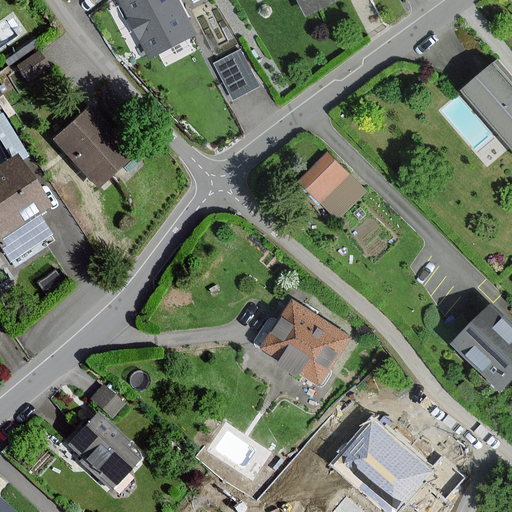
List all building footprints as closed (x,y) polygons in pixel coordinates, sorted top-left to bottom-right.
[(195,34),(176,0),(122,0),(152,57),(195,34)] [(302,0),(309,14),(335,0),(302,0)] [(17,26),(13,21),(9,24),(7,20),(0,24),(0,47),(17,36),(12,30),(17,26)] [(260,86),(242,51),(217,63),(235,98),(260,86)] [(49,67),(39,53),(18,67),(29,81),(49,67)] [(511,82),(495,63),(463,90),(511,147),(511,82)] [(90,108),(55,139),(97,186),(132,155),(90,108)] [(368,190),(331,153),(306,177),(343,214),(368,190)] [(15,159),(0,168),(0,228),(5,236),(0,239),(0,241),(4,247),(0,249),(9,263),(51,235),(37,215),(48,208),(15,159)] [(296,300),(267,349),(326,384),(356,335),(296,300)] [(511,325),(492,306),(456,342),(500,387),(511,375),(511,325)] [(101,385),(89,400),(113,419),(125,404),(101,385)] [(97,413),(69,443),(113,485),(141,455),(97,413)] [(393,511),(430,471),(373,421),(335,463),(390,511),(393,511)] [(14,511),(0,499),(0,511),(14,511)]
